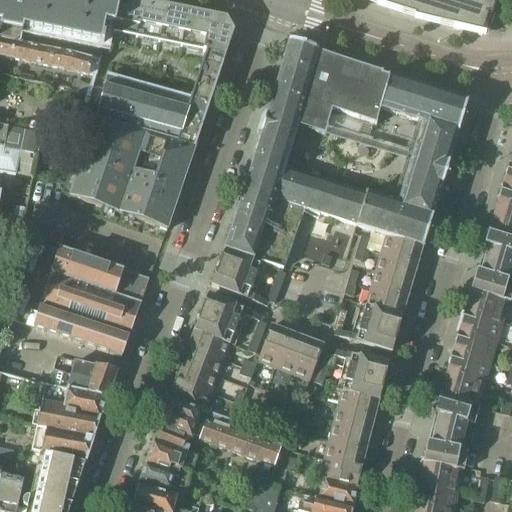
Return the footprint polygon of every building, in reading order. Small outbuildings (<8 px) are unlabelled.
[(119,0),(0,0),(0,39),(19,44),(22,35),(99,51),(100,47),(103,47),(104,39),(102,38),(105,25),(113,27),(113,28),(114,28),(119,0)] [(136,39),(143,4),(125,0),(119,0),(114,28),(113,34),(136,39)] [(364,0),(368,1),(386,8),(443,25),(481,34),(486,18),(490,19),(495,0),(364,0)] [(158,43),(165,8),(143,4),(136,39),(158,43)] [(188,13),(165,8),(158,43),(181,48),(188,13)] [(203,52),(210,17),(188,13),(181,48),(203,52)] [(203,52),(205,53),(203,60),(197,75),(216,83),(222,64),(232,32),(225,20),(210,17),(203,52)] [(0,39),(0,40),(0,58),(13,61),(19,44),(0,39)] [(447,166),(448,167),(449,164),(448,163),(456,135),(457,135),(459,129),(458,129),(465,104),(467,105),(467,102),(387,76),(387,77),(382,75),(382,73),(380,72),(379,73),(335,59),(290,43),(290,42),(288,42),(288,44),(289,44),(284,60),(283,59),(282,61),(283,62),(274,90),(273,90),(273,92),(274,92),(266,117),(265,116),(265,119),(266,119),(262,131),(261,130),(260,134),(262,134),(254,158),(253,157),(252,160),(254,160),(245,188),(244,188),(243,191),(244,191),(235,219),(234,218),(233,221),(234,221),(225,249),(224,248),(224,250),(224,251),(224,253),(259,265),(273,269),(275,267),(276,267),(285,270),(305,210),(386,238),(422,250),(423,250),(423,248),(422,247),(431,218),(432,218),(433,215),(432,215),(440,187),(442,188),(442,185),(441,184),(447,166)] [(19,44),(13,61),(32,65),(36,48),(19,44)] [(36,48),(32,65),(50,69),(55,52),(36,48)] [(72,55),(55,52),(50,69),(70,73),(74,56),(72,55)] [(89,60),(74,56),(70,73),(88,76),(91,60),(89,60)] [(194,150),(213,92),(195,85),(190,100),(114,79),(107,77),(95,122),(87,145),(72,189),(69,199),(159,230),(166,232),(173,212),(174,209),(186,174),(194,150)] [(7,128),(3,149),(20,152),(38,156),(41,134),(7,128)] [(0,174),(16,177),(20,152),(3,149),(0,148),(0,174)] [(511,166),(509,166),(508,165),(502,186),(503,186),(511,189),(511,166)] [(511,212),(511,189),(503,186),(502,186),(495,207),(496,207),(511,212)] [(511,235),(511,212),(496,207),(495,207),(495,209),(496,209),(490,229),(511,235)] [(15,208),(10,233),(20,235),(25,210),(15,208)] [(511,235),(490,229),(489,228),(483,248),(484,248),(489,249),(511,256),(511,235)] [(370,240),(362,237),(358,249),(366,252),(370,240)] [(422,250),(386,238),(381,256),(417,267),(422,250)] [(362,264),(366,252),(358,249),(354,261),(362,264)] [(511,270),(511,266),(511,256),(489,249),(489,250),(485,262),(481,275),(507,283),(511,270)] [(121,359),(148,281),(59,251),(32,329),(121,359)] [(248,295),(259,265),(224,253),(211,288),(246,302),(248,295)] [(417,267),(381,256),(375,274),(411,285),(417,267)] [(323,257),(321,265),(320,266),(328,269),(329,267),(332,259),(323,257)] [(150,277),(154,266),(144,263),(140,273),(150,277)] [(285,275),(283,274),(275,271),(272,281),(281,285),(285,275)] [(359,275),(351,273),(348,284),(355,287),(359,275)] [(510,304),(511,296),(511,284),(507,283),(481,275),(477,274),(475,273),(470,293),(471,293),(507,304),(510,304)] [(375,274),(370,291),(406,302),(411,285),(375,274)] [(278,295),(281,285),(272,281),(268,291),(278,295)] [(351,298),(355,287),(348,284),(344,296),(351,298)] [(274,304),(278,295),(268,291),(264,301),(274,304)] [(370,291),(364,309),(401,320),(406,302),(370,291)] [(501,324),(507,304),(471,293),(465,313),(501,324)] [(229,345),(240,316),(243,311),(207,297),(194,332),(229,345)] [(401,320),(364,309),(354,342),(390,354),(401,320)] [(344,323),(347,313),(340,311),(336,321),(344,323)] [(495,345),(501,324),(465,313),(464,312),(458,332),(457,334),(459,334),(495,345)] [(341,333),(344,323),(336,321),(333,331),(341,333)] [(262,335),(266,325),(257,322),(253,332),(262,335)] [(274,369),(288,333),(271,327),(257,363),(274,369)] [(223,362),(229,345),(194,332),(188,349),(223,362)] [(258,345),(262,335),(253,332),(250,342),(258,345)] [(288,333),(274,369),(292,376),(305,340),(288,333)] [(489,366),(495,345),(459,334),(457,334),(451,355),(452,356),(489,366)] [(305,340),(292,376),(309,382),(322,346),(305,340)] [(255,355),(258,345),(250,342),(246,351),(255,355)] [(217,379),(223,362),(188,349),(181,366),(217,379)] [(330,365),(333,356),(325,353),(322,362),(330,365)] [(482,388),(489,366),(452,356),(451,355),(445,377),(446,377),(482,388)] [(342,390),(379,400),(388,365),(351,356),(342,390)] [(252,373),(255,366),(243,361),(240,369),(252,373)] [(326,373),(330,365),(322,362),(319,370),(326,373)] [(92,368),(74,363),(71,376),(110,388),(116,371),(115,371),(114,371),(110,370),(97,366),(97,367),(93,366),(92,368)] [(211,396),(217,379),(181,366),(175,383),(211,396)] [(249,381),(252,373),(240,369),(237,376),(249,381)] [(323,382),(326,373),(319,370),(316,379),(323,382)] [(107,400),(110,388),(71,376),(53,371),(49,387),(68,392),(68,391),(90,396),(90,395),(107,400)] [(476,408),(482,388),(446,377),(440,397),(476,408)] [(204,413),(211,396),(175,383),(168,401),(200,411),(204,413)] [(99,422),(107,400),(90,395),(90,396),(68,391),(68,392),(49,387),(41,384),(36,402),(40,403),(36,429),(29,452),(45,456),(45,455),(75,462),(85,465),(93,442),(99,422)] [(321,387),(313,384),(309,396),(316,398),(321,387)] [(342,390),(338,408),(374,418),(379,400),(342,390)] [(240,407),(244,395),(236,392),(232,404),(240,407)] [(312,410),(316,398),(309,396),(304,407),(312,410)] [(474,426),(479,408),(476,408),(440,397),(439,396),(433,416),(434,416),(439,418),(465,425),(473,428),(474,426)] [(200,411),(168,401),(164,413),(170,415),(170,417),(195,426),(202,429),(202,427),(196,426),(200,411)] [(235,419),(240,407),(232,404),(227,416),(235,419)] [(509,418),(511,406),(502,404),(500,416),(509,418)] [(338,408),(333,426),(370,435),(374,418),(338,408)] [(170,415),(164,413),(158,431),(157,433),(189,445),(190,443),(192,437),(198,439),(202,429),(195,426),(170,417),(170,415)] [(207,413),(202,427),(202,429),(198,439),(197,443),(212,449),(223,419),(207,413)] [(307,420),(301,418),(300,418),(296,433),(304,435),(307,420)] [(459,451),(465,425),(439,418),(432,446),(459,451)] [(237,423),(223,419),(212,449),(227,454),(236,430),(235,429),(237,423)] [(370,435),(333,426),(328,444),(365,453),(370,435)] [(250,435),(236,430),(227,454),(242,459),(250,435)] [(157,433),(153,445),(185,456),(189,445),(157,433)] [(300,449),(304,435),(296,433),(292,447),(300,449)] [(265,440),(250,435),(242,459),(257,464),(265,440)] [(282,446),(265,440),(257,464),(274,470),(282,446)] [(328,444),(324,462),(360,471),(365,453),(328,444)] [(185,456),(153,445),(146,466),(178,476),(185,456)] [(467,453),(459,451),(432,446),(427,445),(426,445),(422,464),(423,465),(461,472),(463,472),(467,454),(467,453)] [(2,450),(0,456),(0,457),(11,461),(12,453),(2,450)] [(73,498),(74,496),(81,475),(81,474),(82,475),(82,473),(85,465),(75,462),(45,455),(45,456),(31,511),(68,511),(73,500),(74,499),(73,498)] [(297,460),(289,458),(286,471),(294,473),(297,460)] [(360,471),(324,462),(319,480),(323,481),(356,489),(360,471)] [(457,492),(461,472),(423,465),(420,485),(457,492)] [(178,476),(146,466),(139,484),(183,498),(189,481),(177,477),(178,476)] [(283,484),(286,471),(280,469),(276,482),(283,484)] [(15,511),(22,482),(0,476),(0,511),(15,511)] [(488,481),(479,479),(477,491),(485,493),(488,481)] [(501,493),(503,481),(494,479),(492,491),(501,493)] [(256,480),(243,510),(250,511),(273,511),(279,488),(256,480)] [(356,489),(323,481),(318,501),(352,510),(356,489)] [(434,511),(453,511),(457,492),(420,485),(418,485),(414,508),(415,508),(434,511)] [(137,489),(131,506),(150,511),(178,511),(181,504),(137,489)] [(483,505),(485,493),(477,491),(474,504),(483,505)] [(499,505),(501,493),(492,491),(490,504),(499,505)] [(298,507),(296,511),(351,511),(352,510),(318,501),(313,500),(304,497),(298,507)]
